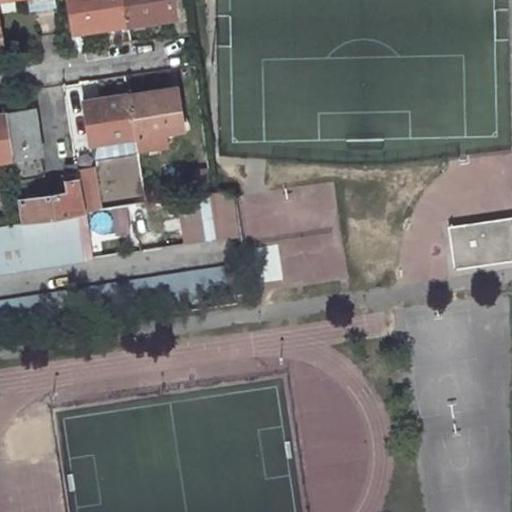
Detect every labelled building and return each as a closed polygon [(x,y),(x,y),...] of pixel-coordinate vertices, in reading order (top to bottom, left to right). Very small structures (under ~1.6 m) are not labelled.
[(124,0),(66,0),(71,32),(128,23),(124,0)] [(169,0),(124,0),(128,23),(172,16),(169,0)] [(173,87),(129,94),(136,136),(138,149),(162,145),(161,139),(165,138),(164,131),(179,129),(173,87)] [(129,94),(84,101),(91,143),(136,136),(129,94)] [(34,108),(6,112),(12,158),(16,179),(44,175),(40,154),(34,108)] [(6,112),(0,113),(0,159),(12,158),(6,112)] [(196,168),(200,194),(211,192),(208,167),(196,168)] [(79,173),(66,175),(69,191),(19,199),(22,221),(76,213),(85,212),(80,182),(79,179),(79,173)] [(95,180),(80,182),(85,212),(99,209),(95,180)] [(180,241),(238,239),(236,196),(178,199),(180,241)] [(0,272),(83,259),(76,213),(22,221),(0,224),(0,272)] [(511,214),(445,224),(453,265),(511,259),(511,214)] [(233,267),(0,302),(0,329),(237,293),(233,267)]
